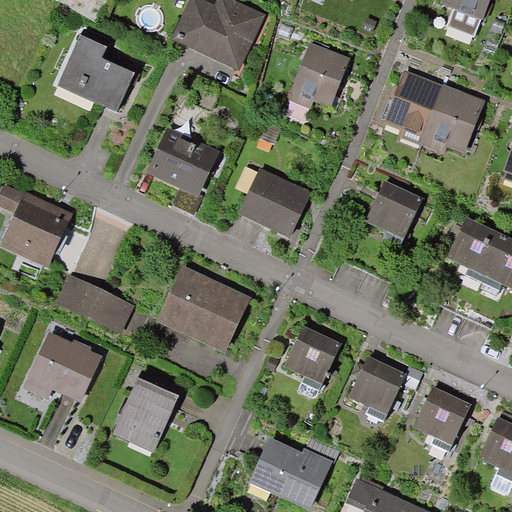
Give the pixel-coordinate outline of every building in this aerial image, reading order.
[(266,15),(234,0),(217,0),(216,4),(206,0),(189,0),(171,39),(239,71),(266,15)] [(490,0),(441,0),(440,3),(454,8),(447,27),(474,37),(481,19),(483,19),(484,16),(490,1),(490,0)] [(494,3),(490,1),(484,16),(488,18),(494,3)] [(117,112),(135,73),(102,58),(107,46),(81,34),(58,86),(117,112)] [(350,57),(310,41),(291,91),(293,92),(290,101),(311,109),(315,100),(331,106),(350,57)] [(419,145),(420,144),(443,85),(404,69),(383,122),(401,129),(398,137),(419,145)] [(222,91),(202,82),(192,103),(211,111),(222,91)] [(443,83),(443,85),(420,144),(444,153),(447,146),(464,153),(485,100),(443,83)] [(267,120),(260,138),(275,144),(282,127),(267,120)] [(220,152),(168,127),(146,172),(198,197),(220,152)] [(312,192),(260,168),(238,213),(290,238),(312,192)] [(422,198),(385,180),(366,221),(403,238),(422,198)] [(0,205),(15,213),(24,193),(5,184),(0,194),(0,205)] [(72,212),(25,191),(24,193),(15,213),(0,245),(0,246),(47,268),(54,251),(62,233),(72,212)] [(511,237),(467,216),(447,257),(470,267),(502,283),(511,287),(511,237)] [(355,230),(341,259),(354,265),(368,236),(355,230)] [(68,236),(62,233),(54,251),(60,254),(68,236)] [(381,242),(368,236),(354,265),(367,271),(381,242)] [(392,247),(381,242),(367,271),(378,277),(392,247)] [(404,253),(392,247),(378,277),(391,282),(404,253)] [(251,298),(183,266),(157,321),(225,353),(251,298)] [(499,289),(502,283),(470,267),(467,274),(499,289)] [(135,305),(70,274),(56,303),(121,333),(135,305)] [(453,281),(441,306),(454,312),(466,287),(453,281)] [(477,292),(466,287),(454,312),(466,317),(477,292)] [(477,292),(466,317),(478,323),(490,298),(477,292)] [(490,298),(478,323),(490,328),(501,303),(490,298)] [(285,366),(305,375),(323,384),(342,344),(304,326),(285,366)] [(73,342),(49,331),(23,387),(48,399),(52,389),(81,402),(103,356),(91,350),(93,347),(75,339),(73,342)] [(406,373),(368,355),(363,364),(358,376),(349,396),(370,406),(387,414),(402,383),(406,373)] [(279,360),(271,356),(266,367),(273,371),(279,360)] [(358,376),(363,364),(358,362),(352,373),(358,376)] [(410,366),(406,373),(402,383),(416,390),(424,373),(410,366)] [(319,391),(323,384),(305,375),(301,382),(319,391)] [(180,395),(138,377),(112,434),(154,452),(180,395)] [(472,404),(433,386),(414,427),(435,436),(452,445),(462,424),(466,416),(472,404)] [(367,412),(384,421),(387,414),(370,406),(367,412)] [(511,414),(503,410),(500,417),(511,423),(511,414)] [(476,421),(466,416),(462,424),(472,429),(476,421)] [(511,423),(500,417),(498,416),(492,429),(489,435),(478,458),(500,468),(497,474),(511,480),(511,423)] [(431,443),(449,452),(452,445),(435,436),(431,443)] [(303,452),(270,437),(249,482),(311,510),(333,461),(306,449),(304,448),(303,452)] [(340,451),(311,437),(306,449),(333,461),(335,462),(340,451)] [(491,487),(508,495),(511,486),(511,480),(497,474),(491,487)] [(364,510),(363,511),(433,511),(383,489),(384,487),(362,477),(361,480),(357,478),(346,502),(364,510)]
